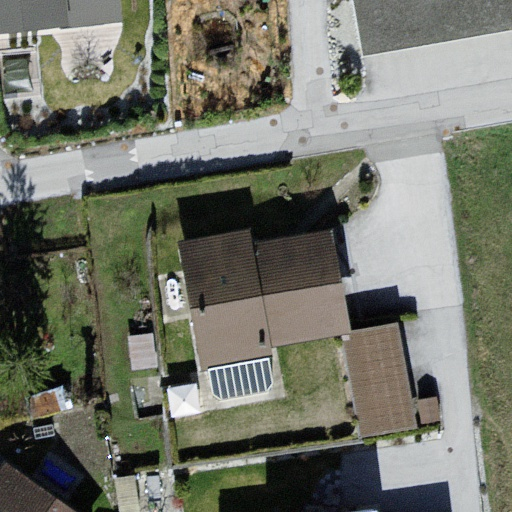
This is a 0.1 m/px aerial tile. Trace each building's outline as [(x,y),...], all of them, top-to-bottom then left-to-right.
[(112,0),(0,0),(0,37),(115,31),(112,0)] [(511,0),(353,0),(362,57),(511,29),(511,0)] [(315,232),(171,257),(189,361),(333,336),(315,232)] [(359,425),(416,417),(400,311),(343,319),(359,425)] [(56,511),(0,474),(0,511),(56,511)]
